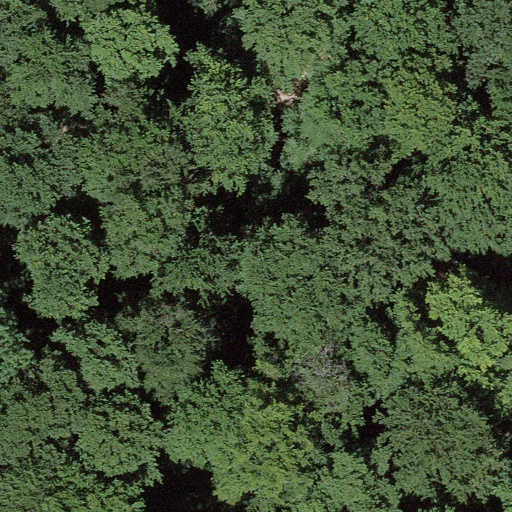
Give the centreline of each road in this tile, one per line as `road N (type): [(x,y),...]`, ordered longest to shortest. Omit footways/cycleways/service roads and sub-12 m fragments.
road 1 (track): [(511,247),(0,357)]
road 2 (track): [(429,100),(334,79),(0,146)]
road 3 (track): [(431,511),(498,422),(511,390)]
